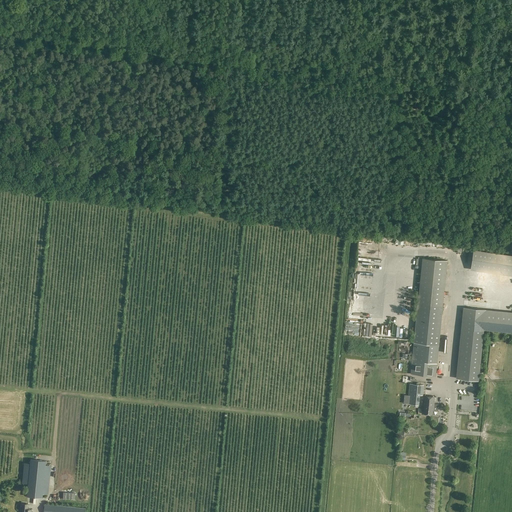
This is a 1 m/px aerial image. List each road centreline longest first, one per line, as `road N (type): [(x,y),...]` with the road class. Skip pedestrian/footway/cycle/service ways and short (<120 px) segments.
road 1 (track): [(322,511),(349,233),(0,186)]
road 2 (track): [(0,388),(325,420)]
road 3 (track): [(325,420),(342,232)]
